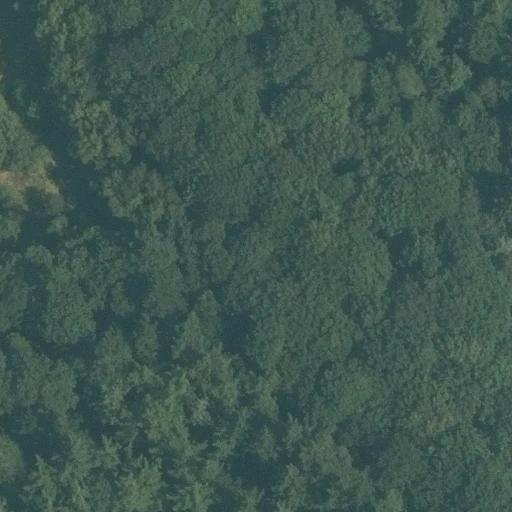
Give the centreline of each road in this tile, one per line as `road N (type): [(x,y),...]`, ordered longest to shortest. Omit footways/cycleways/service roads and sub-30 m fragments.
road 1 (track): [(511,511),(264,107)]
road 2 (track): [(288,110),(511,131)]
road 3 (track): [(264,107),(199,0)]
